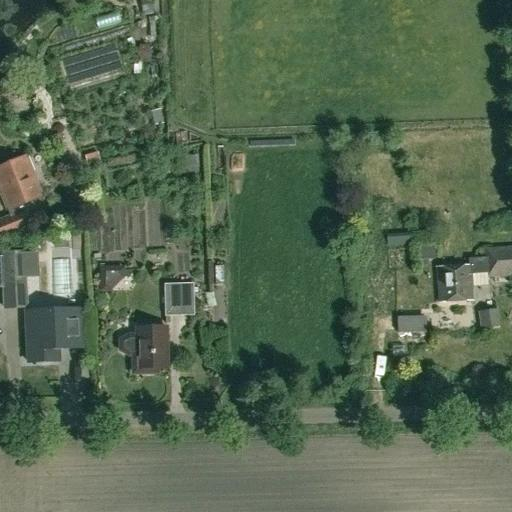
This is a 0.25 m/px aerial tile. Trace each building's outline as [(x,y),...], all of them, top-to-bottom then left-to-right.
[(0,190),(8,210),(9,215),(0,218),(0,242),(33,230),(23,204),(41,197),(26,157),(0,167),(0,190)] [(66,235),(54,235),(55,247),(67,247),(66,235)] [(439,303),(473,301),(471,274),(486,274),(486,278),(511,276),(511,246),(486,248),(486,257),(467,259),(468,265),(436,267),(439,303)] [(6,309),(26,308),(23,252),(3,253),(6,309)] [(102,290),(110,290),(122,277),(122,269),(101,269),(102,290)] [(165,317),(194,315),(194,283),(164,284),(165,317)] [(26,312),(28,363),(59,361),(58,350),(81,348),(79,309),(26,312)] [(484,311),(486,329),(500,327),(498,310),(484,311)] [(397,318),(398,332),(426,331),(425,317),(397,318)] [(167,368),(166,328),(137,328),(137,336),(128,336),(120,341),(120,351),(129,355),(133,355),(133,374),(153,373),(157,369),(167,368)]
